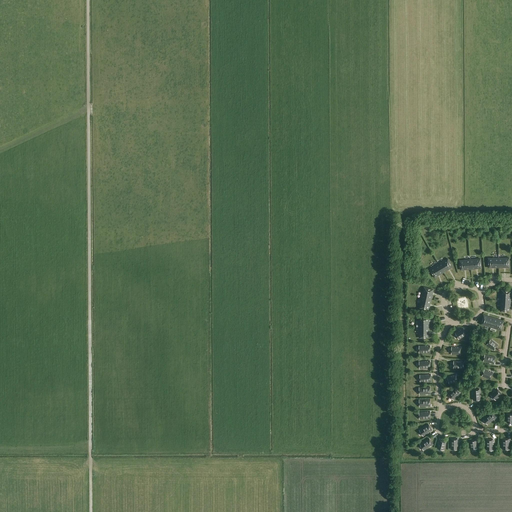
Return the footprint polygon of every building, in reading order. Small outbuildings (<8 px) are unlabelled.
[(499,258),(489,258),(489,267),(499,267),(499,258)] [(510,258),(499,258),(499,267),(510,267),(510,258)] [(448,259),(439,264),(444,272),(453,267),(448,259)] [(471,259),(460,260),(461,270),(471,269),(471,259)] [(481,259),(471,259),(471,269),(482,268),(481,259)] [(439,264),(430,269),(435,277),(444,272),(439,264)] [(425,287),(422,297),(432,299),(434,289),(425,287)] [(502,290),(501,301),(511,301),(511,291),(502,290)] [(422,297),(420,308),(429,310),(432,299),(422,297)] [(458,311),(468,309),(467,300),(457,301),(458,311)] [(501,301),(501,311),(510,312),(511,301),(501,301)] [(494,318),(484,315),(481,324),(491,327),(494,318)] [(420,317),(420,327),(429,327),(429,317),(420,317)] [(504,321),(494,318),(491,327),(501,330),(504,321)] [(420,327),(420,338),(430,338),(429,327),(420,327)] [(459,332),(455,334),(459,341),(467,336),(463,329),(460,331),(461,332),(459,332)] [(491,348),(492,349),(494,351),(498,345),(491,340),(487,345),(490,348),(491,348)] [(427,347),(426,347),(426,346),(419,346),(419,354),(430,354),(430,346),(427,346),(427,347)] [(496,357),(485,355),(483,363),(490,364),(490,363),(492,363),(491,365),(494,365),(496,357)] [(419,361),(419,370),(430,369),(430,361),(427,361),(427,362),(425,362),(425,361),(419,361)] [(462,363),(460,363),(460,362),(453,362),(453,370),(465,370),(465,361),(462,362),(462,363)] [(489,371),(485,370),(482,377),(491,380),(493,373),(491,372),(490,373),(489,372),(489,371)] [(426,376),(426,375),(420,376),(421,384),(432,383),(431,374),(428,375),(428,376),(426,376)] [(451,377),(447,378),(449,385),(458,382),(456,375),(453,376),(453,377),(452,377),(451,377)] [(426,394),(428,394),(428,395),(431,395),(430,387),(419,388),(420,396),(426,395),(426,394)] [(456,391),(453,389),(447,395),(454,401),(457,397),(456,397),(457,395),(458,396),(460,394),(456,391)] [(494,393),(491,396),(496,401),(502,395),(497,389),(495,391),(495,392),(494,393)] [(474,395),(472,395),(473,401),(481,401),(480,390),(472,390),(472,393),(473,393),(474,395)] [(419,400),(419,408),(426,408),(426,406),(427,406),(428,407),(430,407),(430,399),(419,400)] [(430,412),(427,412),(427,413),(425,413),(425,412),(419,412),(419,420),(430,420),(430,412)] [(491,413),(483,420),(488,426),(493,422),(492,421),(494,420),(494,421),(497,419),(491,413)] [(428,424),(419,431),(424,437),(429,434),(429,433),(430,432),(431,433),(433,431),(428,424)] [(424,451),(429,448),(429,447),(430,446),(431,447),(433,446),(429,439),(419,445),(424,451)] [(502,439),(502,450),(510,450),(510,444),(509,444),(509,442),(510,442),(510,440),(502,439)] [(438,444),(437,449),(444,451),(447,442),(439,440),(439,443),(439,445),(438,444)] [(450,440),(450,451),(458,451),(458,444),(457,444),(457,443),(458,443),(458,440),(450,440)] [(486,440),(486,451),(494,451),(494,445),(493,445),(493,443),(494,443),(494,440),(486,440)] [(477,445),(476,443),(477,443),(477,441),(469,442),(471,451),(478,449),(477,445)]
